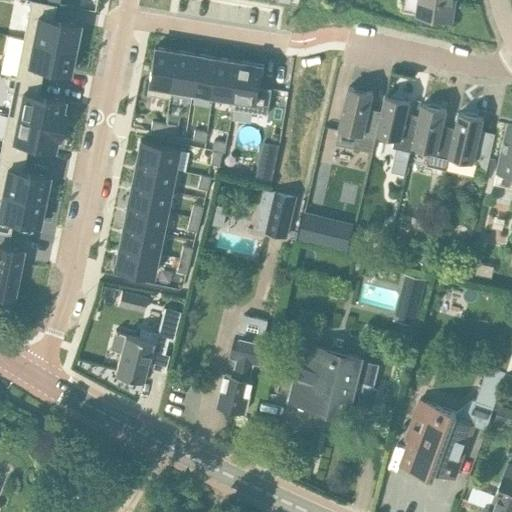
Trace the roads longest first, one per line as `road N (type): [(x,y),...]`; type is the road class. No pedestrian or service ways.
road 1 (residential): [(33,376),(72,286),(122,18)]
road 2 (tertiary): [(309,511),(33,376)]
road 3 (residential): [(122,18),(288,41)]
road 4 (residential): [(511,58),(493,70),(352,39)]
